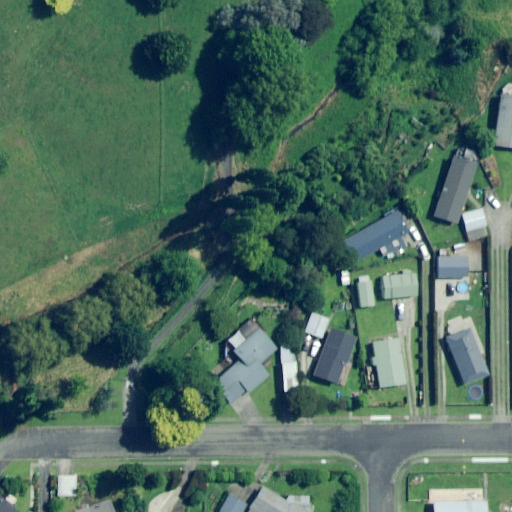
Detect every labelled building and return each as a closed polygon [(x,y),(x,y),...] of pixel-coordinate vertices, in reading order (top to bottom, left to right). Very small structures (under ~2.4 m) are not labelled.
[(511,96),(494,95),(489,146),(511,148),(511,96)] [(473,161),(448,153),(428,215),(453,223),(473,161)] [(467,231),(483,227),(478,208),(457,214),(461,231),(453,232),(455,241),(468,240),(467,231)] [(404,232),(391,210),(336,241),(349,263),(375,249),(381,258),(402,246),(397,237),(404,232)] [(465,256),(434,257),(435,278),(465,277),(465,256)] [(413,295),(411,273),(378,276),(380,299),(413,295)] [(370,305),(366,276),(352,278),(356,307),(370,305)] [(325,318),(308,311),(300,332),(318,338),(325,318)] [(473,330),(467,316),(445,323),(449,334),(443,336),(460,385),(485,376),(469,332),(473,330)] [(352,337),(327,328),(309,375),(334,384),(352,337)] [(275,353),(254,329),(223,355),(231,363),(209,382),(227,404),(242,391),(244,393),(265,375),(258,368),(275,353)] [(402,383),(394,337),(367,342),(375,388),(402,383)] [(291,343),(277,344),(279,391),(293,391),(291,343)] [(276,495),(255,485),(245,505),(224,494),(214,511),(304,511),(305,497),(276,495)] [(115,511),(112,498),(65,511),(115,511)] [(482,511),(482,500),(429,500),(428,511),(482,511)]
